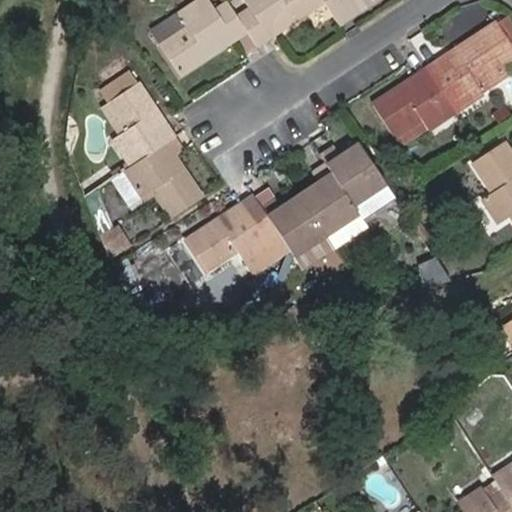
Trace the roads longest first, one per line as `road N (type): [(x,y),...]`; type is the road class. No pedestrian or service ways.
road 1 (track): [(176,511),(65,230),(47,160),(51,100),(78,0)]
road 2 (residential): [(261,117),(432,0)]
road 3 (track): [(108,333),(78,375),(46,511)]
